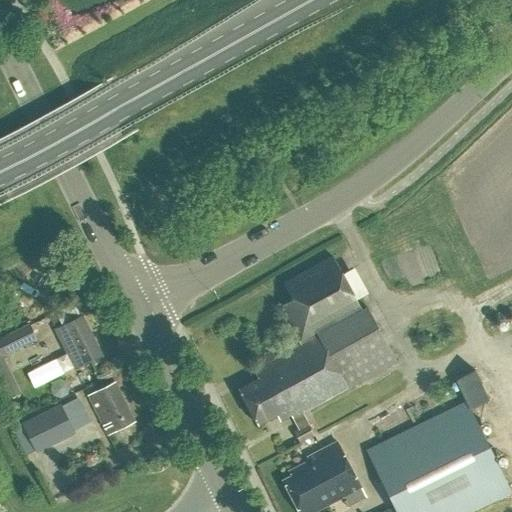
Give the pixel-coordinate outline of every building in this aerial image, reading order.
[(278,306),(298,342),(251,368),(256,377),(236,388),(256,424),(276,413),(279,420),(290,414),(297,428),(292,431),(299,443),(313,435),(301,413),(395,361),(365,308),(362,310),(332,257),(284,283),(292,298),(278,306)] [(101,356),(81,316),(54,329),(74,369),(101,356)] [(11,333),(0,338),(0,385),(0,386),(0,395),(3,403),(17,397),(0,361),(0,358),(18,349),(11,333)] [(87,395),(107,435),(134,422),(114,382),(87,395)] [(472,511),(511,493),(466,403),(367,452),(394,506),(382,511),(472,511)] [(59,407),(23,424),(37,451),(73,433),(59,407)] [(282,480),(299,511),(313,511),(342,496),(347,507),(365,497),(337,441),(307,457),(308,461),(289,471),(291,476),(282,480)]
